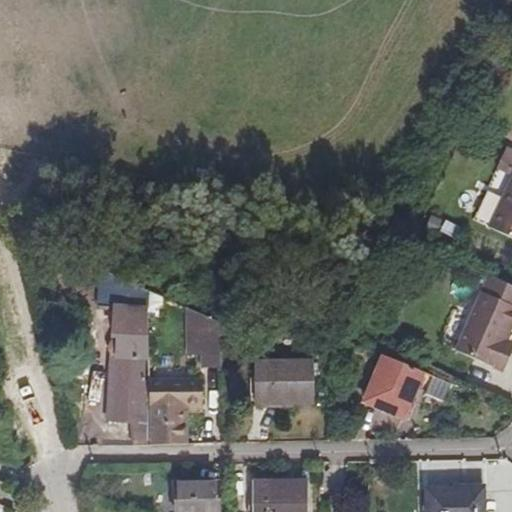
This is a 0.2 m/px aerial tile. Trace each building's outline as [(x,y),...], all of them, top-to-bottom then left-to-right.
[(511,192),(494,231),(511,239),(511,192)] [(149,384),(144,292),(96,270),(93,306),(112,307),(111,340),(106,344),(106,350),(112,355),(108,420),(134,421),(133,443),(151,443),(150,407),(149,384)] [(504,373),(511,354),(511,340),(507,338),(511,326),(511,286),(494,279),(462,356),(504,373)] [(200,356),(197,316),(187,311),(190,357),(200,356)] [(220,356),(218,326),(197,316),(200,356),(220,356)] [(404,423),(422,375),(381,360),(380,363),(369,359),(367,366),(377,370),(363,408),(404,423)] [(315,407),(313,366),(253,369),(256,410),(315,407)] [(445,404),(451,386),(432,379),(425,398),(445,404)] [(186,442),(187,413),(186,406),(200,406),(200,385),(149,384),(150,407),(154,407),(154,442),(186,442)] [(310,511),(311,482),(254,483),(254,511),(310,511)] [(209,511),(210,485),(166,485),(166,511),(209,511)] [(485,511),(485,488),(430,489),(430,511),(485,511)]
